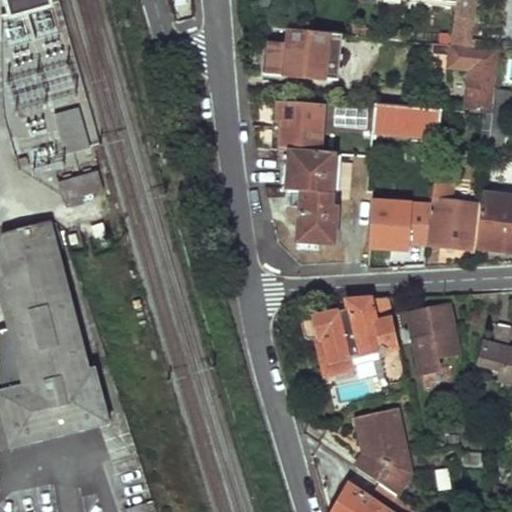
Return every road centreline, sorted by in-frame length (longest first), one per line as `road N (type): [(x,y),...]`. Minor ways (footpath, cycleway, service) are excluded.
road 1 (residential): [(248,292),(511,277)]
road 2 (residential): [(219,53),(248,292)]
road 3 (residential): [(248,292),(310,511)]
